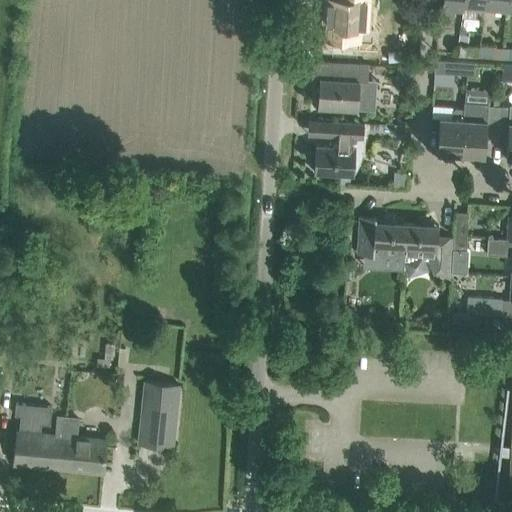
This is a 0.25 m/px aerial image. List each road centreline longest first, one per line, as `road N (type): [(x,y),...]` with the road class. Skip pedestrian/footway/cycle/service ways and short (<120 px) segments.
road 1 (unclassified): [(247,511),(276,0)]
road 2 (unclassified): [(431,187),(417,182),(424,0)]
